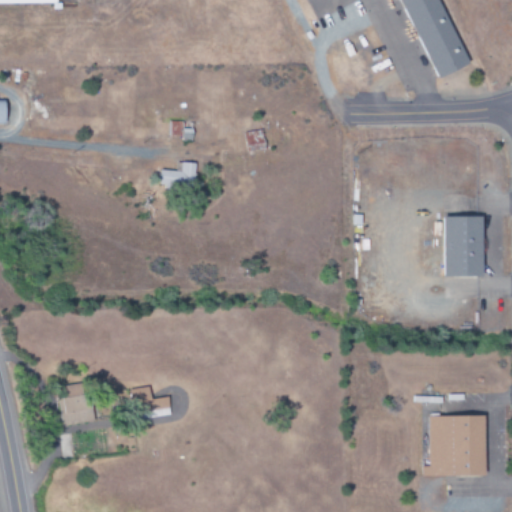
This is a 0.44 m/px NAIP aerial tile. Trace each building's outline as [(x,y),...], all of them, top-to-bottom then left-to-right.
[(399,0),(432,81),(465,68),(437,0),(399,0)] [(180,137),(181,122),(168,121),(167,137),(180,137)] [(264,151),(262,131),(244,132),(246,153),(264,151)] [(194,164),(175,163),(175,172),(156,171),(156,185),(194,186),(194,164)] [(441,216),(442,276),(482,275),(481,215),(441,216)] [(56,398),(60,426),(92,421),(86,382),(59,386),(61,398),(56,398)] [(169,415),(167,397),(149,399),(148,387),(125,390),(129,419),(150,416),(150,417),(169,415)] [(484,475),(484,415),(427,415),(427,466),(420,466),(420,476),(484,475)]
